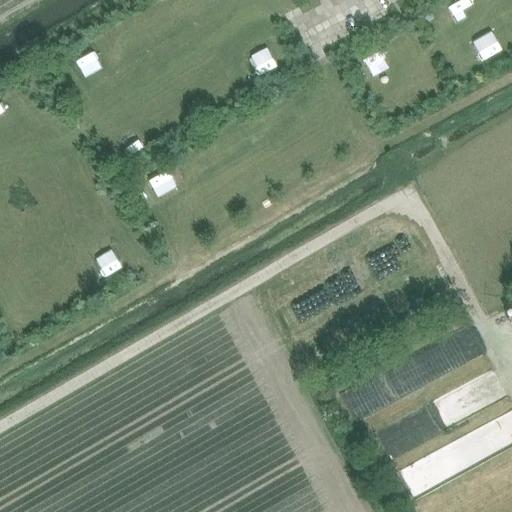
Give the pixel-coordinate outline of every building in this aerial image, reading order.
[(438,0),(428,7),(443,32),(455,24),(440,0),(438,0)] [(113,22),(117,34),(130,31),(126,18),(113,22)] [(80,47),(64,55),(73,72),(89,64),(80,47)] [(419,65),(402,75),(412,91),(429,80),(419,65)] [(203,74),(208,94),(225,90),(221,70),(203,74)] [(364,101),(373,115),(399,100),(390,85),(364,101)] [(166,92),(155,96),(167,123),(177,118),(166,92)] [(204,134),(214,152),(232,142),(222,124),(204,134)] [(129,128),(116,135),(125,151),(138,144),(129,128)] [(146,193),(162,184),(153,168),(137,177),(146,193)] [(399,438),(495,396),(484,369),(387,411),(399,438)] [(479,484),(511,475),(511,470),(509,460),(475,469),(479,484)]
